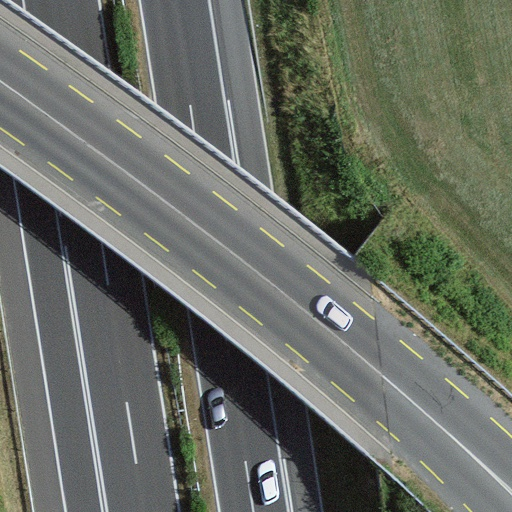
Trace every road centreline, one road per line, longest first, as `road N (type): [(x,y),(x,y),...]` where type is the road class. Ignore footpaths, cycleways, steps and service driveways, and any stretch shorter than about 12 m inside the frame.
road 1 (primary): [(511,492),(269,281),(0,81)]
road 2 (motorway): [(253,511),(174,0)]
road 3 (motorway): [(63,0),(136,464)]
